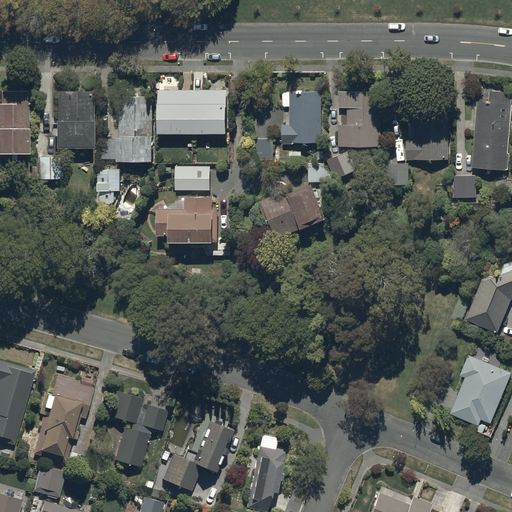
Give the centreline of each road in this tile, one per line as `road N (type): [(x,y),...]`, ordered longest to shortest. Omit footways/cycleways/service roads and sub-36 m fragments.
road 1 (tertiary): [(0,42),(511,47)]
road 2 (residential): [(0,306),(243,374),(355,416)]
road 3 (residential): [(355,416),(511,481)]
